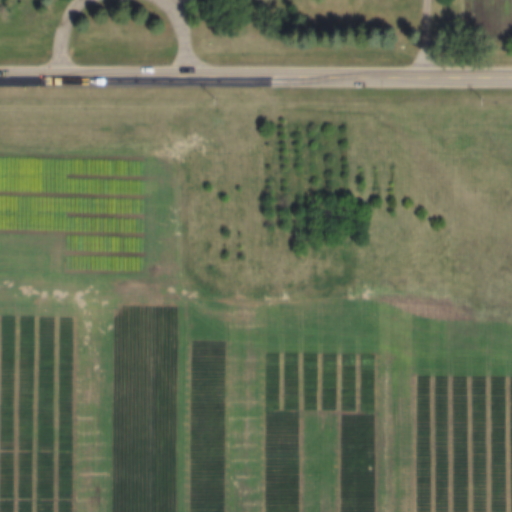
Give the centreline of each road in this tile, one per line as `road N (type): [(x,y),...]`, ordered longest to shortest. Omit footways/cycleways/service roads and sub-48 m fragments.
road 1 (residential): [(511,72),(0,72)]
road 2 (track): [(167,511),(168,318)]
